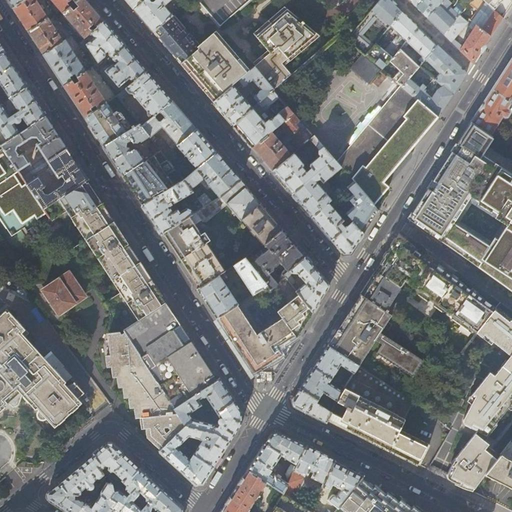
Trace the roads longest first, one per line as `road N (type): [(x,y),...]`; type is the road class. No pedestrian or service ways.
road 1 (residential): [(268,410),(254,401),(0,19)]
road 2 (residential): [(106,0),(351,281)]
road 3 (residential): [(511,27),(351,281)]
road 4 (residential): [(20,497),(111,427),(205,508)]
road 5 (residential): [(470,511),(268,410)]
road 6 (residential): [(351,281),(268,410)]
